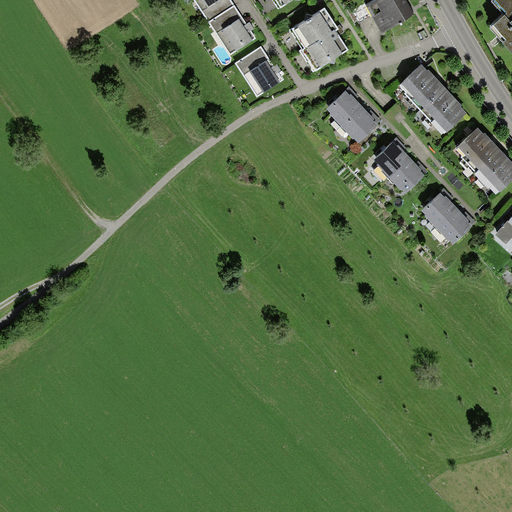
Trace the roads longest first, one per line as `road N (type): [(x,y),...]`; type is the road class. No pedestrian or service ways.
road 1 (track): [(282,99),(180,162),(50,279)]
road 2 (residential): [(460,29),(282,99)]
road 3 (track): [(109,230),(0,87)]
